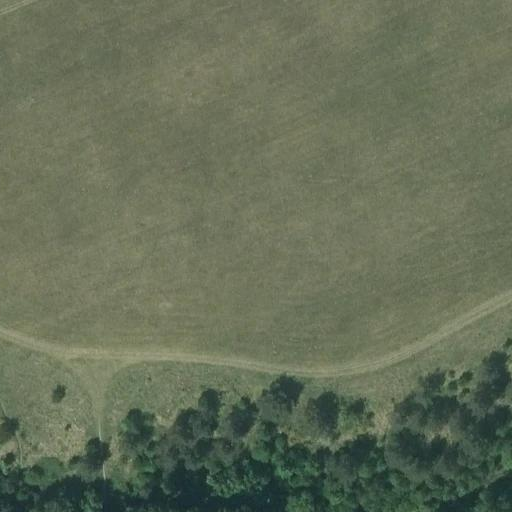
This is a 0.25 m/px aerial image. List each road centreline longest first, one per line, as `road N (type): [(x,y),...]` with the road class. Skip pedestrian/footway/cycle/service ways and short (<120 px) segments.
road 1 (track): [(0,358),(27,373),(105,384),(202,368),(340,391),(511,318)]
road 2 (track): [(105,384),(103,511)]
